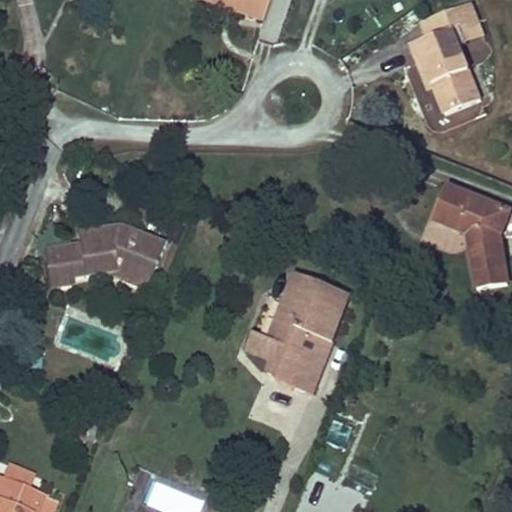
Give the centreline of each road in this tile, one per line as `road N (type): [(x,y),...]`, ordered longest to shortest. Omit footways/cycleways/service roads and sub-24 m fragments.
road 1 (residential): [(272,136),(112,137),(64,119),(0,283)]
road 2 (residential): [(331,104),(313,69),(273,68),(253,102),(272,136)]
